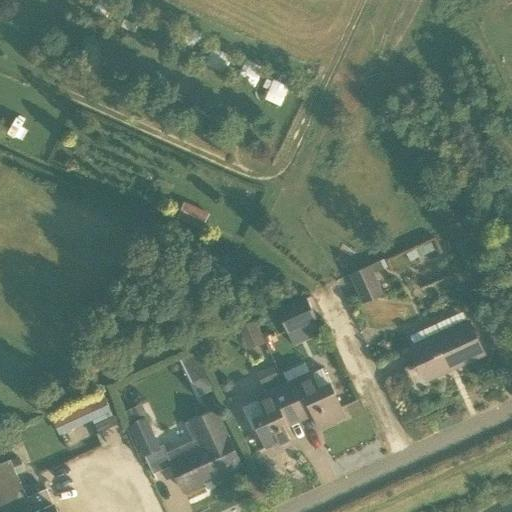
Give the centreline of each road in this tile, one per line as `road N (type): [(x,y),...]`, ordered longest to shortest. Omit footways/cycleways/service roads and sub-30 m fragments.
road 1 (track): [(268,193),(354,0)]
road 2 (residential): [(404,459),(319,286)]
road 3 (unclassified): [(290,511),(404,459)]
